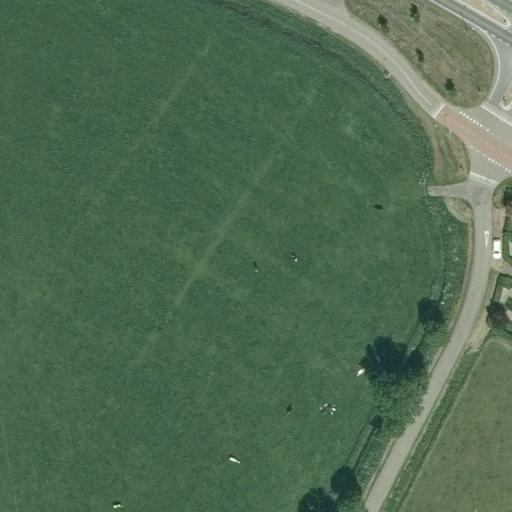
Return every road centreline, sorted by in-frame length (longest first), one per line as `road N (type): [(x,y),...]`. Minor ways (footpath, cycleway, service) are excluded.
road 1 (unclassified): [(363,511),(467,310),(489,146)]
road 2 (unclassified): [(471,136),(355,31),(324,13)]
